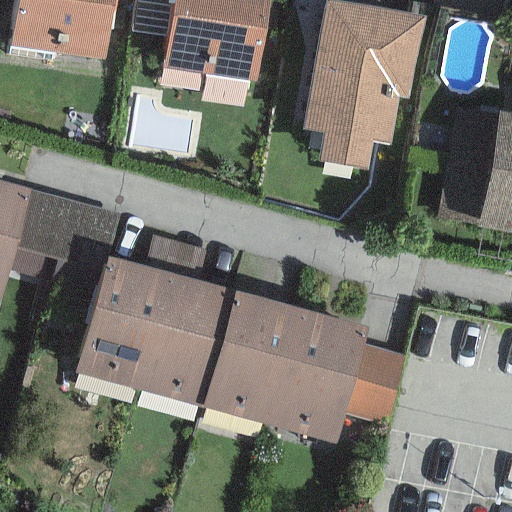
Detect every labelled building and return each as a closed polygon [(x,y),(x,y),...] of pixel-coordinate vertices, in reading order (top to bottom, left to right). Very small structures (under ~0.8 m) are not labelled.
[(14,0),(5,54),(107,71),(118,0),(14,0)] [(266,0),(169,0),(153,86),(247,104),(266,0)] [(416,15),(340,0),(321,0),(288,164),(383,183),(416,15)] [(511,119),(495,116),(474,224),(511,230),(511,119)] [(0,306),(29,196),(0,187),(0,306)] [(227,291),(111,260),(81,371),(197,402),(227,291)] [(363,329),(237,294),(207,401),(333,436),(339,414),(359,343),(363,329)] [(409,357),(359,343),(339,414),(389,428),(409,357)]
